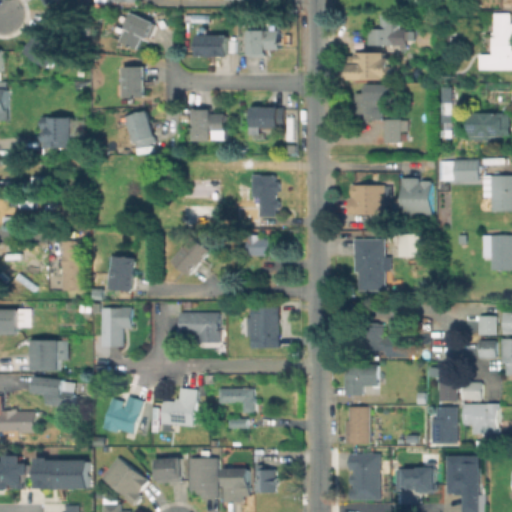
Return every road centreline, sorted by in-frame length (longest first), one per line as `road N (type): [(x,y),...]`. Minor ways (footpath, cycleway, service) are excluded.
road 1 (residential): [(313,0),(318,511)]
road 2 (residential): [(154,289),(316,288)]
road 3 (residential): [(313,0),(156,0)]
road 4 (residential): [(314,76),(167,79)]
